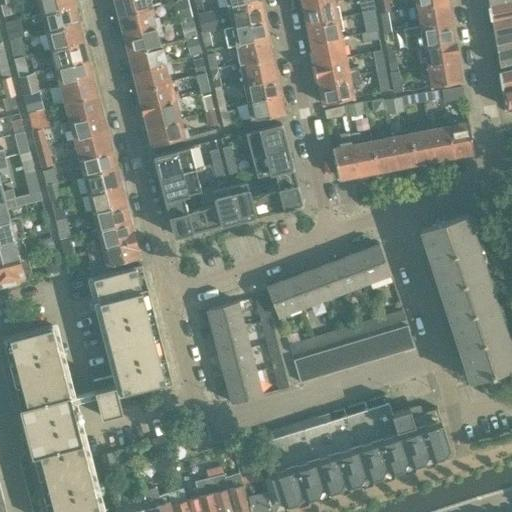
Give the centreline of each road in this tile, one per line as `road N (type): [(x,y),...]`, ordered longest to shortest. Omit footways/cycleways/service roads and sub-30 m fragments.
road 1 (residential): [(175,289),(100,0)]
road 2 (residential): [(281,0),(330,235)]
road 3 (residential): [(202,416),(222,421),(433,363)]
road 4 (residential): [(499,180),(470,0)]
road 5 (residential): [(175,289),(330,235)]
road 6 (residential): [(461,469),(305,511)]
road 7 (residential): [(433,363),(397,213)]
road 8 (residential): [(202,416),(175,289)]
